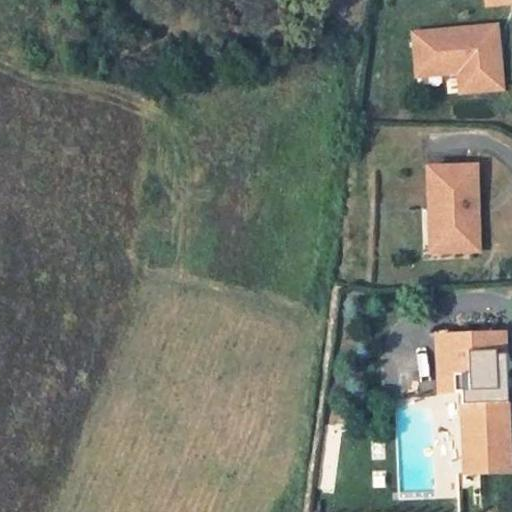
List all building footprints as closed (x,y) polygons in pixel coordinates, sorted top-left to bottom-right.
[(496,26),(422,33),(426,67),(457,64),(458,72),(460,92),(502,89),(500,67),(490,68),(490,61),(499,60),(496,26)] [(426,67),(422,33),(413,34),(417,76),(458,72),(457,64),(426,67)] [(475,166),(427,168),(429,207),(436,207),(438,243),(478,241),(477,213),(472,213),(472,206),(477,205),(475,166)] [(436,207),(429,207),(430,253),(478,251),(478,241),(438,243),(436,207)] [(504,333),(435,336),(438,393),(460,392),(463,454),(509,452),(507,403),(506,389),(504,333)] [(509,452),(463,454),(464,474),(510,472),(509,452)]
